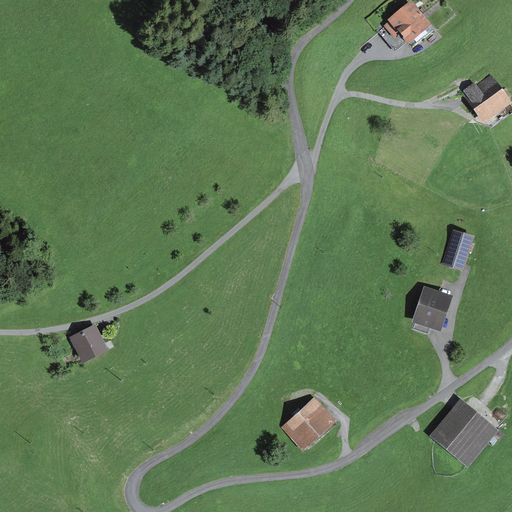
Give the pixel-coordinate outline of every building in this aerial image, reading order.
[(411,2),(383,25),(392,37),(400,31),(412,46),(433,30),(411,2)] [(467,96),(484,118),(507,101),(491,78),(467,96)] [(454,232),(445,263),(462,268),(472,237),(454,232)] [(449,297),(425,290),(415,321),(439,328),(449,297)] [(94,327),(73,338),(84,359),(105,349),(94,327)] [(324,393),(297,418),(318,441),(345,416),(324,393)] [(461,403),(434,435),(467,463),(494,431),(461,403)]
